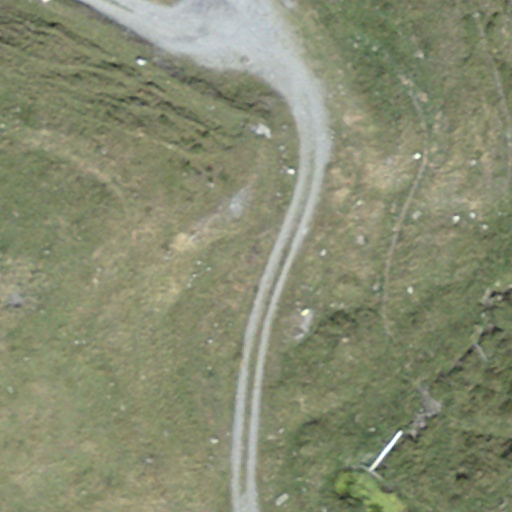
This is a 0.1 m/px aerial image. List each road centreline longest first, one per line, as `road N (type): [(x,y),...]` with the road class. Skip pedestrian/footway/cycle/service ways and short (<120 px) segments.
road 1 (track): [(278,31),(316,125),(253,412),(254,511)]
road 2 (track): [(119,0),(238,50),(278,31),(263,0)]
